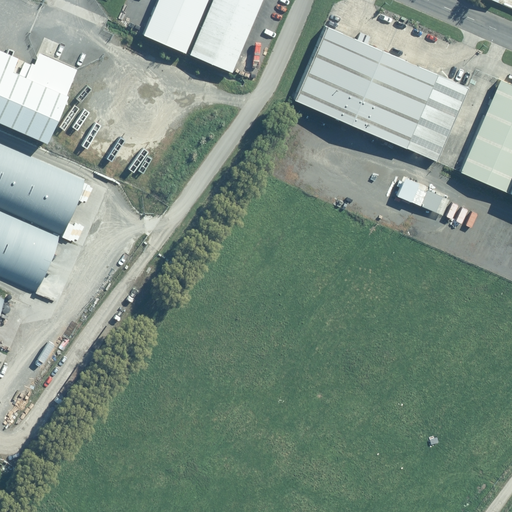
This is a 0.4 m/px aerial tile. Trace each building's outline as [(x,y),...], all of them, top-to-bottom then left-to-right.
[(262,0),(210,0),(188,54),(232,72),(262,0)] [(467,87),(325,25),(293,99),(435,161),(467,87)] [(511,183),(511,83),(499,78),(460,171),(508,192),(511,183)] [(83,183),(0,145),(0,208),(60,235),(83,183)] [(423,190),(417,205),(434,211),(439,196),(423,190)] [(60,236),(0,209),(0,272),(37,288),(60,236)]
